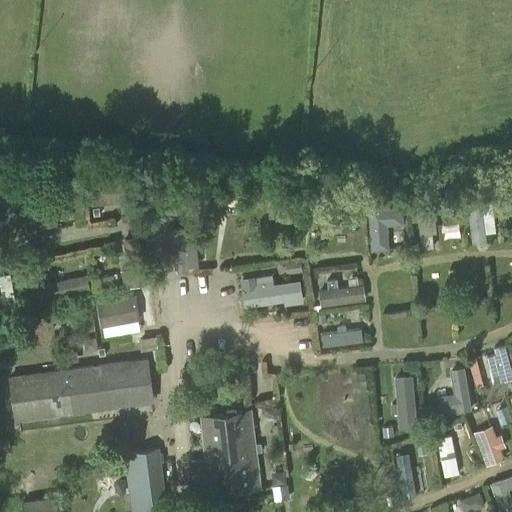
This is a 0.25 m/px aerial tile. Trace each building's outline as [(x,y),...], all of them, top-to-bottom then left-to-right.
[(125,177),(94,177),(94,201),(125,201),(125,177)] [(511,178),(501,179),(503,194),(511,193),(511,178)] [(186,186),(164,188),(166,214),(189,212),(186,186)] [(487,231),(497,230),(495,199),(481,199),(480,197),(469,197),(471,241),(487,240),(487,231)] [(41,206),(43,224),(55,223),(53,204),(41,206)] [(390,248),(390,222),(405,222),(405,205),(370,206),(371,249),(390,248)] [(391,224),(392,246),(405,246),(404,224),(391,224)] [(173,226),(175,269),(196,267),(194,225),(173,226)] [(315,267),(322,305),(366,297),(359,259),(315,267)] [(123,284),(147,283),(146,265),(122,266),(123,284)] [(245,305),(304,299),(302,279),(274,282),(273,272),(242,275),(245,305)] [(30,286),(28,287),(32,302),(90,289),(86,273),(30,286)] [(100,326),(140,319),(135,294),(96,301),(100,326)] [(321,332),(323,345),(365,338),(363,326),(321,332)] [(156,335),(139,338),(140,350),(157,347),(156,335)] [(507,342),(494,344),(496,353),(489,354),(493,382),(511,379),(507,342)] [(8,376),(14,420),(123,405),(117,361),(8,376)] [(454,391),(444,392),(447,412),(474,407),(467,364),(450,367),(454,391)] [(418,372),(397,373),(399,423),(420,422),(418,372)] [(328,389),(332,416),(370,411),(368,391),(345,394),(344,387),(328,389)] [(492,404),(496,415),(510,411),(506,400),(492,404)] [(276,416),(274,402),(261,405),(262,413),(269,417),(276,416)] [(209,492),(259,486),(250,410),(200,416),(205,457),(190,459),(193,489),(209,487),(209,492)] [(472,432),(478,430),(472,413),(466,415),(472,432)] [(392,426),(382,426),(383,436),(393,435),(392,426)] [(436,436),(441,456),(456,452),(451,432),(436,436)] [(166,511),(158,447),(126,452),(133,511),(166,511)] [(399,451),(401,495),(416,494),(413,450),(399,451)] [(457,454),(441,457),(444,474),(460,471),(457,454)] [(499,505),(511,500),(511,489),(507,475),(491,480),(499,505)] [(486,488),(461,497),(466,511),(491,503),(486,488)] [(23,511),(57,511),(56,497),(22,501),(23,511)]
